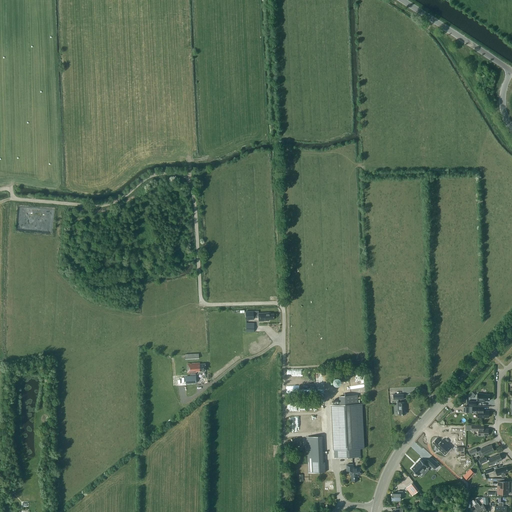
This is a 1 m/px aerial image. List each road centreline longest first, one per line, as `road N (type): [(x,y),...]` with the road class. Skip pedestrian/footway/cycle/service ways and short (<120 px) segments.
road 1 (track): [(268,0),(282,301)]
road 2 (tertiary): [(375,508),(408,437),(511,323)]
road 3 (unclassified): [(283,511),(282,301)]
road 4 (secondary): [(510,70),(401,0)]
